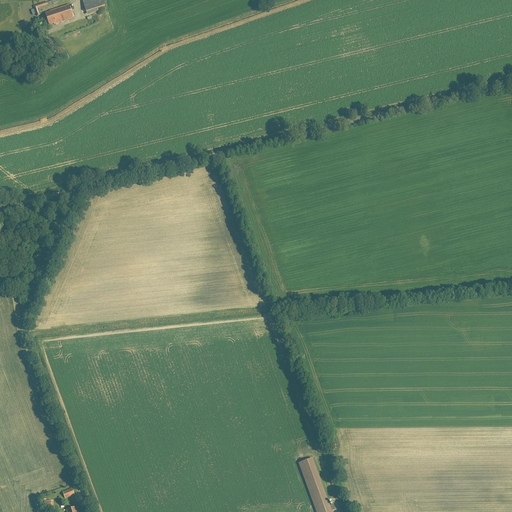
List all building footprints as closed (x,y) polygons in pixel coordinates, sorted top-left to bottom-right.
[(84,0),(88,13),(108,7),(105,0),(84,0)] [(46,13),(50,26),(76,19),(72,6),(46,13)] [(79,28),(54,37),(58,49),(84,40),(79,28)] [(334,511),(315,459),(301,464),(318,511),(334,511)] [(62,491),(65,498),(75,495),(72,488),(62,491)]
